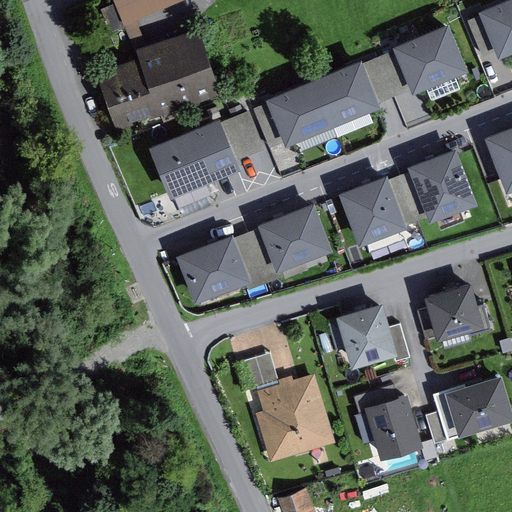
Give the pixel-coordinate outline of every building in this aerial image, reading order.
[(121,0),(131,22),(184,0),(121,0)] [(511,0),(490,9),(509,55),(511,54),(511,0)] [(106,76),(123,127),(232,91),(209,20),(142,43),(146,53),(115,64),(118,72),(106,76)] [(404,43),(423,91),(478,68),(459,21),(404,43)] [(322,77),(342,123),(389,104),(370,58),(322,77)] [(275,96),(294,143),(342,123),(322,77),(275,96)] [(158,144),(179,196),(251,167),(230,115),(158,144)] [(511,127),(494,134),(511,182),(511,127)] [(421,169),(438,214),(440,221),(487,203),(465,146),(418,163),(421,169)] [(421,169),(400,177),(417,222),(438,214),(421,169)] [(349,190),(369,243),(418,224),(417,222),(400,177),(398,172),(349,190)] [(341,249),(323,201),(266,222),(284,270),(341,249)] [(185,255),(204,301),(262,278),(243,231),(185,255)] [(482,279),(434,293),(438,306),(423,310),(432,339),(446,335),(447,340),(496,325),(482,279)] [(392,300),(346,313),(348,318),(337,321),(344,348),(356,344),(362,366),(400,355),(402,362),(418,357),(409,323),(399,325),(392,300)] [(277,351),(248,360),(256,388),(286,380),(277,351)] [(344,440),(324,371),(257,391),(277,460),(344,440)] [(511,375),(511,373),(443,393),(447,408),(432,412),(441,442),(511,421),(511,375)] [(417,392),(374,404),(390,459),(433,446),(417,392)] [(322,511),(313,486),(284,496),(289,511),(322,511)]
